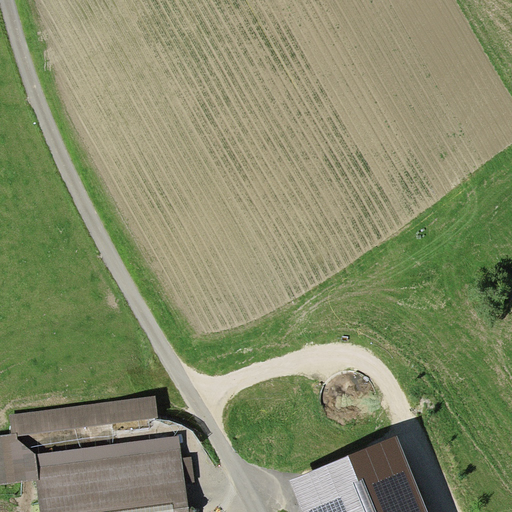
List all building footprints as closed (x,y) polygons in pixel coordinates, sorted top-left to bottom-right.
[(156,395),(9,414),(11,434),(17,433),(17,436),(159,417),(156,395)] [(11,434),(0,435),(0,484),(37,480),(39,480),(36,454),(18,439),(17,436),(17,433),(11,434)] [(180,435),(36,454),(39,480),(37,480),(40,511),(189,511),(186,484),(182,458),(180,435)] [(428,511),(397,436),(290,480),(302,511),(428,511)] [(192,456),(182,458),(186,484),(195,482),(192,456)]
